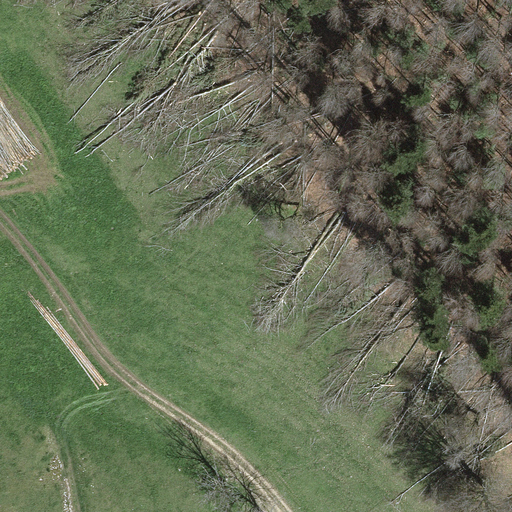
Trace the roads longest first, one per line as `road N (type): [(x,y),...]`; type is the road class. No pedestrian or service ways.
road 1 (track): [(44,280),(91,349),(146,400),(210,441),(277,511)]
road 2 (track): [(0,226),(44,280),(79,511)]
